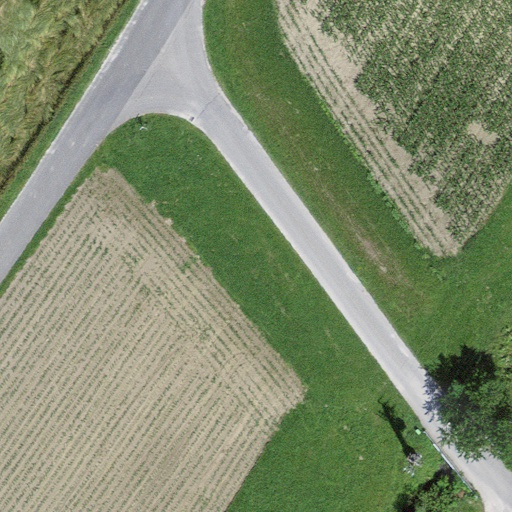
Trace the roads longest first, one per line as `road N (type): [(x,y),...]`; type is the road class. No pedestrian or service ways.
road 1 (unclassified): [(146,34),(511,496)]
road 2 (unclassified): [(146,34),(0,247)]
